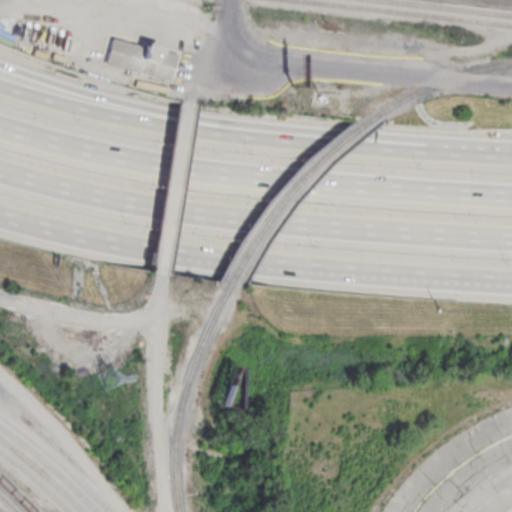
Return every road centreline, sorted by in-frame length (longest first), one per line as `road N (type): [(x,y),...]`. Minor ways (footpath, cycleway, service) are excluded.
road 1 (motorway): [(0,164),(217,217),(511,239)]
road 2 (motorway): [(511,197),(173,167),(0,123)]
road 3 (motorway): [(0,204),(160,244),(511,277)]
road 4 (motorway): [(450,150),(159,108),(0,60)]
road 5 (motorway): [(450,150),(179,128),(0,78)]
